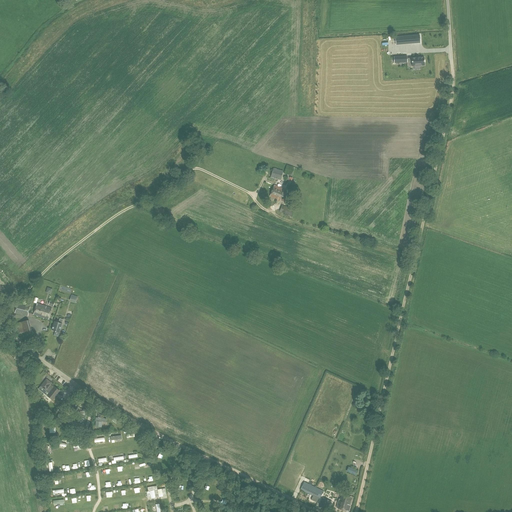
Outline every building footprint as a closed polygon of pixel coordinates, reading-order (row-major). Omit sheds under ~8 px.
[(402,43),(402,45),(414,43),(414,35),(396,37),(397,43),(402,43)] [(436,47),(436,40),(424,40),(424,48),(436,47)] [(407,58),(407,56),(394,57),(394,63),(395,63),(407,62),(412,62),(412,66),(424,65),(425,65),(424,57),(420,57),(416,57),(416,58),(412,58),(407,58)] [(295,168),(287,165),(284,173),(292,176),(295,168)] [(271,178),(281,180),(283,171),(273,168),(271,178)] [(289,191),(274,185),(270,196),(285,202),(289,191)] [(293,210),(282,205),(280,212),(291,216),(293,210)] [(15,313),(28,316),(30,307),(17,304),(15,313)] [(33,315),(49,319),(52,309),(37,304),(33,315)] [(52,330),(59,333),(62,324),(62,323),(63,320),(60,319),(58,322),(55,321),(52,330)] [(54,387),(50,384),(51,383),(46,379),(41,387),(49,393),(47,396),(53,400),(60,391),(54,387)] [(72,399),(68,405),(71,407),(76,410),(80,403),(72,399)] [(74,426),(81,429),(85,420),(80,418),(78,422),(76,421),(74,426)] [(98,428),(104,428),(104,424),(108,424),(108,419),(98,419),(98,428)] [(50,472),(54,472),(54,465),(56,465),(56,462),(47,463),(47,466),(50,466),(50,472)] [(304,482),(300,490),(313,496),(311,500),(317,502),(319,498),(320,499),(324,491),(315,487),(311,485),(309,484),(304,482)] [(338,501),(336,508),(349,511),(350,505),(349,505),(351,497),(341,494),(339,501),(338,501)] [(330,501),(323,498),(319,506),(327,509),(330,501)]
